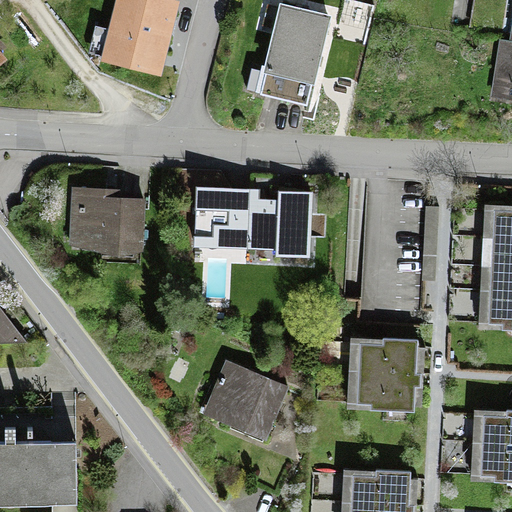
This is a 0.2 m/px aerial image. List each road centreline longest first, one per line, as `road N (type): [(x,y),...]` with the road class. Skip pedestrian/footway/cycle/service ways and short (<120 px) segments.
road 1 (tertiary): [(0,243),(207,511)]
road 2 (residential): [(511,161),(185,144)]
road 3 (residential): [(185,144),(0,133)]
road 4 (unknown): [(26,0),(139,142)]
road 5 (residential): [(185,144),(213,0)]
